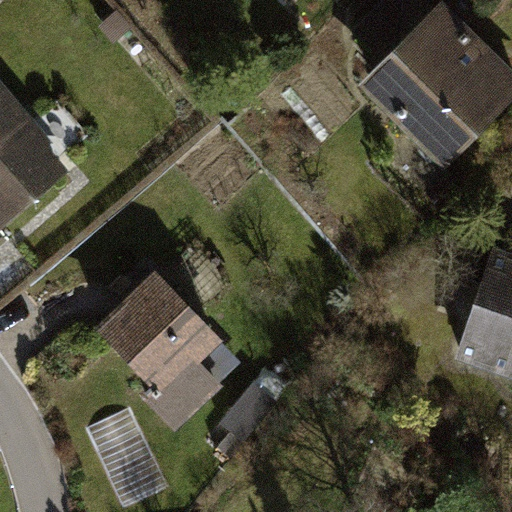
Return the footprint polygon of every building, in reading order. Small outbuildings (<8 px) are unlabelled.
[(385,0),(353,32),(385,64),(438,12),(425,0),(385,0)] [(511,75),(454,15),(445,6),(438,12),(385,64),(363,86),(444,172),(511,106),(511,75)] [(0,77),(0,232),(76,170),(43,130),(0,77)] [(511,254),(500,250),(461,365),(511,381),(511,254)] [(138,294),(98,329),(162,393),(152,403),(178,431),(226,387),(204,364),(226,342),(160,274),(138,294)] [(253,384),(222,421),(243,439),(274,401),(253,384)]
